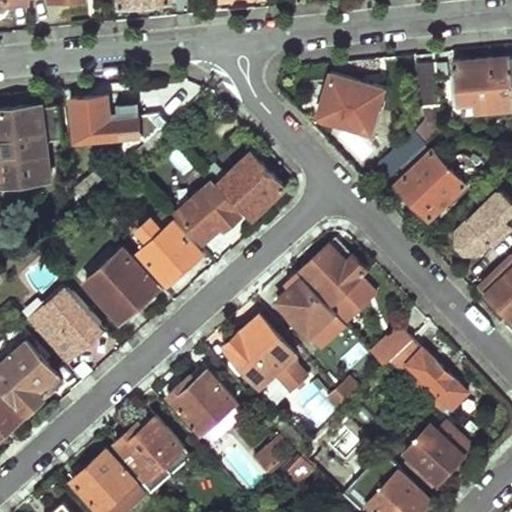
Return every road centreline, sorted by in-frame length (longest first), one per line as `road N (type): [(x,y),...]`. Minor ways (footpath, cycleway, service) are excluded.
road 1 (residential): [(0,487),(339,188)]
road 2 (residential): [(225,40),(511,11)]
road 3 (residential): [(339,188),(511,366)]
road 4 (residential): [(0,62),(225,40)]
road 5 (residential): [(225,40),(244,82),(339,188)]
